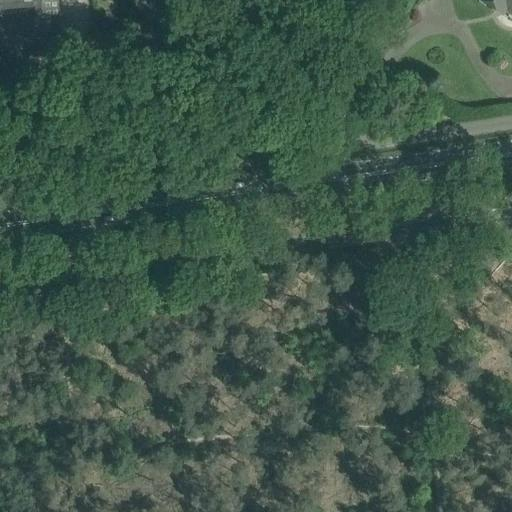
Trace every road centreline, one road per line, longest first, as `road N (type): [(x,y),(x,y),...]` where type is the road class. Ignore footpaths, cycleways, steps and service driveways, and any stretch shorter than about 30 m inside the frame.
road 1 (primary): [(0,225),(511,154)]
road 2 (unclassified): [(0,281),(511,211)]
road 3 (unclassified): [(375,142),(353,134),(315,68),(229,0)]
road 4 (residential): [(375,142),(511,122)]
